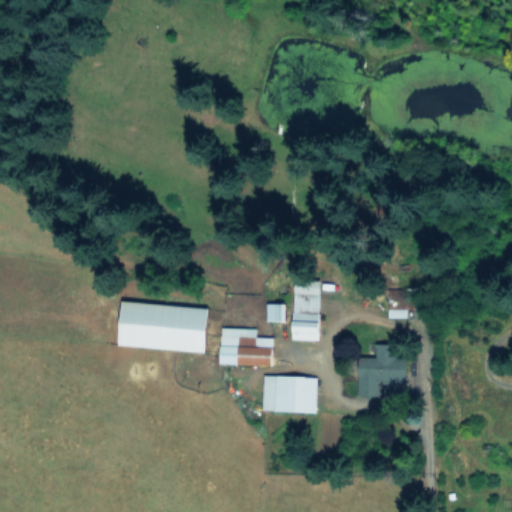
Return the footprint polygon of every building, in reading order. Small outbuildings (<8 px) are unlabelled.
[(319,339),(322,279),(295,278),(293,338),(319,339)] [(120,344),(207,350),(210,306),(123,301),(120,344)] [(267,319),(287,320),(287,302),(267,302),(267,319)] [(273,364),(273,336),(256,336),(256,327),(221,326),(221,363),(273,364)] [(397,343),(377,342),(376,359),(360,359),(359,394),(380,395),(380,381),(406,381),(407,357),(397,357),(397,343)] [(262,409),(317,411),(318,376),(264,374),(262,409)]
